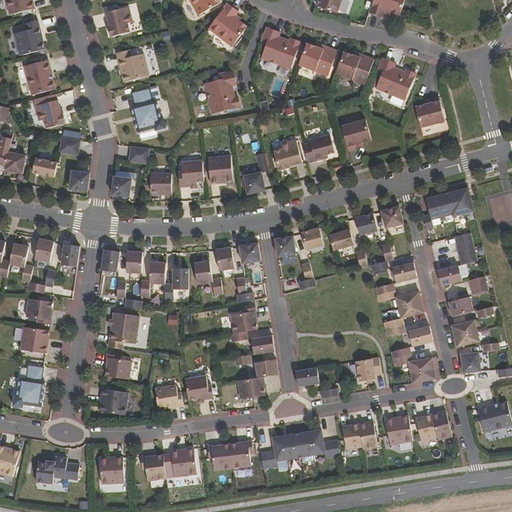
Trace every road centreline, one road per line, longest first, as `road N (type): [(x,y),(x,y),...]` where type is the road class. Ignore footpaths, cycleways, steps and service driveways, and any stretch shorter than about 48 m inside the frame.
road 1 (residential): [(68,0),(106,146),(96,225)]
road 2 (residential): [(292,411),(167,432),(66,432)]
road 3 (residential): [(66,432),(96,225)]
road 4 (residential): [(404,182),(452,385)]
road 5 (residential): [(288,14),(476,64)]
road 6 (residential): [(292,411),(264,219)]
road 7 (tertiary): [(284,511),(476,485)]
road 8 (residential): [(96,225),(188,229),(264,219)]
road 9 (residential): [(452,385),(292,411)]
road 10 (residential): [(264,219),(404,182)]
